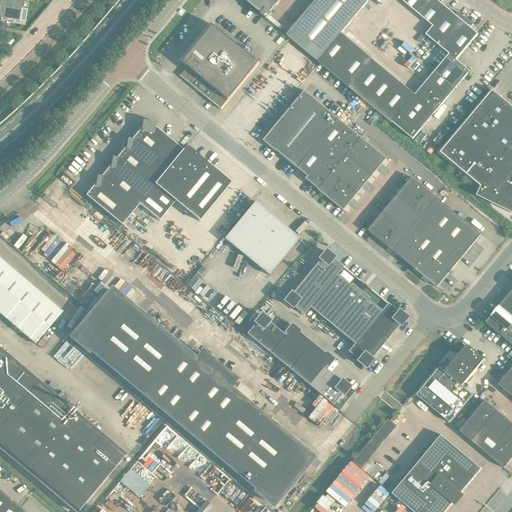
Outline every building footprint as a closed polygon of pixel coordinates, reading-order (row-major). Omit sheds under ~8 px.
[(22,0),(0,0),(0,1),(0,18),(19,21),(23,0),(22,0)] [(245,0),(262,14),(261,15),(266,20),(271,14),(270,13),(280,0),(245,0)] [(449,53),(415,95),(341,33),(369,0),(317,0),(287,36),(291,39),(317,62),(318,61),(320,63),(391,122),(392,122),(412,139),(469,71),(456,60),(477,34),(470,28),(473,24),(458,12),(455,16),(441,3),(443,0),(405,0),(404,1),(434,26),(427,35),(449,53)] [(229,101),(260,63),(214,25),(183,63),(188,67),(180,76),(221,110),(222,109),(229,100),(229,101)] [(511,159),(510,158),(511,155),(511,106),(493,90),(441,152),(499,201),(497,206),(509,211),(511,204),(511,203),(511,201),(511,159)] [(276,150),(298,168),(308,177),(306,179),(318,190),(344,211),(387,159),(305,91),(263,141),(276,151),(276,150)] [(183,150),(154,127),(155,123),(142,120),(141,132),(134,140),(132,139),(131,140),(127,139),(125,151),(119,159),(117,157),(116,158),(112,158),(110,169),(103,177),(102,176),(101,177),(97,176),(95,188),(88,196),(86,194),(85,196),(122,225),(139,204),(183,150)] [(416,136),(414,138),(421,144),(427,137),(422,133),(418,138),(416,136)] [(139,204),(159,221),(175,201),(199,221),(231,183),(186,146),(183,150),(139,204)] [(393,252),(437,199),(412,178),(368,231),(393,252)] [(437,199),(393,252),(415,270),(414,272),(416,270),(437,288),(450,273),(452,274),(450,272),(481,235),(437,199)] [(268,275),(299,238),(254,202),(224,239),(268,275)] [(400,326),(406,318),(398,311),(397,313),(387,305),(381,312),(366,300),(368,299),(351,285),(350,287),(335,275),(342,267),(332,259),(333,257),(325,251),(319,259),(320,260),(292,294),(291,293),(284,301),(292,308),(293,306),(303,314),(309,306),(355,344),(349,352),(358,360),(357,361),(365,368),(372,360),(370,358),(398,324),(400,326)] [(0,315),(35,345),(62,313),(0,259),(0,315)] [(511,291),(498,308),(501,310),(494,318),(492,315),(486,323),(511,344),(511,368),(498,385),(511,396),(511,291)] [(201,355),(195,363),(111,292),(72,337),(269,504),(308,458),(225,388),(232,381),(201,355)] [(80,307),(68,326),(71,328),(83,309),(80,307)] [(327,367),(334,359),(326,352),(324,354),(298,333),(300,331),(291,324),(285,332),(286,334),(284,336),(268,323),(269,321),(261,314),(254,322),(256,324),(247,335),(332,405),(341,394),(343,395),(349,387),(341,380),(340,382),(323,368),(325,366),(327,367)] [(440,367),(416,395),(450,423),(474,395),(473,394),(473,395),(463,386),(485,360),(467,345),(445,372),(440,367)] [(0,448),(75,511),(77,511),(126,454),(0,348),(0,448)] [(484,426),(497,411),(485,401),(459,431),(472,442),(484,426)] [(501,440),(511,426),(511,423),(497,411),(484,426),(501,440)] [(354,463),(362,469),(396,427),(388,420),(354,463)] [(511,458),(511,449),(501,440),(484,426),(472,442),(504,468),(511,458)] [(511,426),(501,440),(511,449),(511,426)] [(392,494),(413,511),(446,511),(454,503),(455,504),(462,496),(461,495),(482,469),(441,435),(392,494)] [(23,511),(0,492),(0,511),(23,511)]
